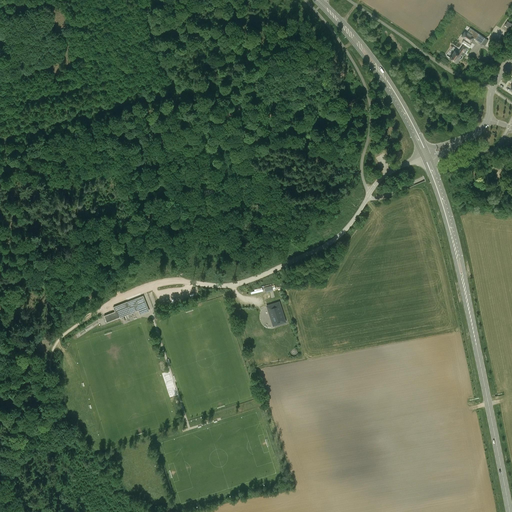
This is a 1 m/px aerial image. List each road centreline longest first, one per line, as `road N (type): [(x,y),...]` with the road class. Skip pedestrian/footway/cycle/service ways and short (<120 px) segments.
road 1 (track): [(0,452),(45,424),(54,345),(102,309),(173,282),(253,279),(329,242)]
road 2 (primary): [(509,511),(448,214),(426,154)]
road 3 (track): [(0,140),(128,107),(173,282)]
road 4 (primary): [(426,154),(386,82),(317,0)]
road 5 (unclassified): [(329,242),(378,181),(426,154)]
